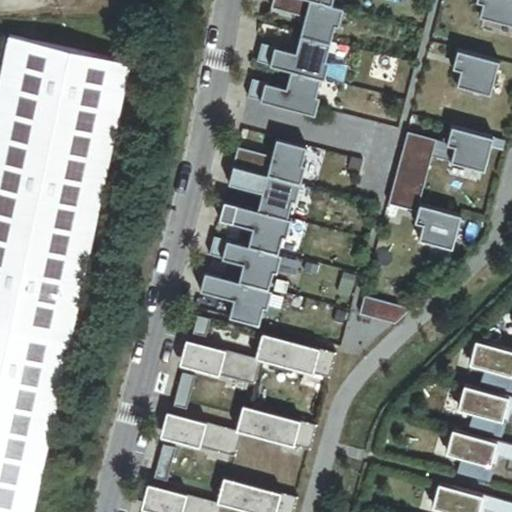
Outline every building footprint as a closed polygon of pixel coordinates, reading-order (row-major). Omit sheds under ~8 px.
[(330,5),(309,0),(273,0),(271,9),(305,18),(300,36),(329,43),(334,26),(337,26),(342,8),(330,5)] [(511,0),(475,0),(475,2),(481,4),(478,17),(511,27),(511,0)] [(324,61),(329,43),(300,36),(295,54),(262,45),(257,62),(290,71),(291,71),(320,79),(323,80),(328,62),(324,61)] [(0,511),(29,511),(126,63),(6,37),(0,65),(0,511)] [(488,93),(496,61),(455,50),(450,68),(456,69),(453,83),(488,93)] [(315,97),(320,79),(291,71),(286,89),(252,80),(247,101),(313,118),(318,98),(315,97)] [(492,138),(450,126),(446,144),(452,146),(448,159),(484,169),(492,138)] [(436,140),(407,133),(388,201),(417,208),(418,204),(436,140)] [(302,166),(307,148),(278,140),(273,158),(240,149),(235,167),(301,185),(306,167),(302,166)] [(301,185),(235,167),(231,184),(264,193),(259,212),(286,219),(288,219),(293,201),(296,202),(301,185)] [(286,219),(259,212),(256,211),(226,203),(221,220),(254,229),(249,247),(276,255),(276,254),(279,255),(284,237),(287,237),(292,220),(288,219),(286,219)] [(451,249),(460,216),(418,204),(417,208),(414,222),(422,224),(418,240),(451,249)] [(277,273),(282,256),(279,255),(276,254),(276,255),(249,247),(246,247),(247,246),(216,238),(211,256),(245,265),(240,283),(267,290),(269,291),(274,272),(277,273)] [(237,282),(207,274),(202,292),(235,301),(230,319),(260,327),(264,308),(268,309),(273,291),(269,291),(267,290),(240,283),(237,282)] [(407,309),(368,298),(364,313),(394,321),(407,309)] [(207,338),(211,320),(199,317),(194,334),(207,338)] [(332,379),(339,355),(265,335),(259,359),(262,360),(332,379)] [(255,385),(262,360),(259,359),(192,341),(185,366),(255,385)] [(511,351),(474,341),(468,365),(484,369),(480,384),(511,393),(511,389),(511,351)] [(191,393),(196,377),(183,373),(179,390),(191,393)] [(511,408),(511,399),(462,386),(456,410),(472,414),(468,429),(499,438),(504,422),(501,421),(505,406),(511,408)] [(186,410),(191,393),(179,390),(174,406),(186,410)] [(319,426),(245,406),(239,431),(242,432),(312,451),(319,426)] [(235,457),(242,432),(239,431),(172,413),(165,438),(235,457)] [(511,448),(511,447),(451,431),(444,454),(460,458),(456,473),(488,482),(492,466),(489,465),(493,451),(510,455),(511,448)] [(171,465),(175,448),(163,445),(158,461),(171,465)] [(166,482),(171,465),(158,461),(154,478),(166,482)] [(295,511),(299,499),(225,478),(218,503),(222,504),(249,511),(295,511)] [(218,503),(152,485),(145,510),(152,511),(219,511),(222,504),(218,503)] [(496,509),(498,501),(436,485),(430,508),(444,511),(476,511),(479,504),(496,509)]
